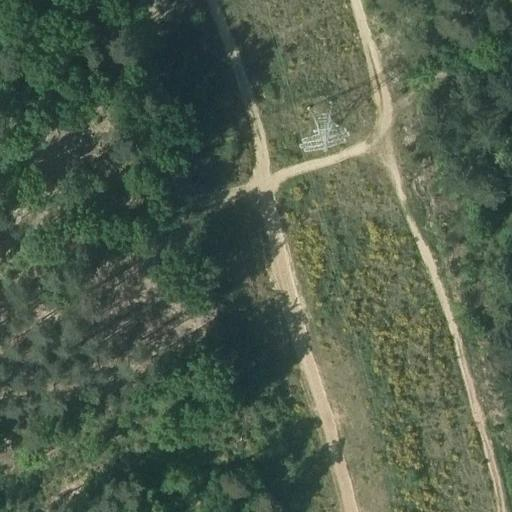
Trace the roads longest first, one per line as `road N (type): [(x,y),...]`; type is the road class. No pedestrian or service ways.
road 1 (track): [(212,0),(273,184),(306,385),(342,511)]
road 2 (track): [(506,511),(408,216),(387,124)]
